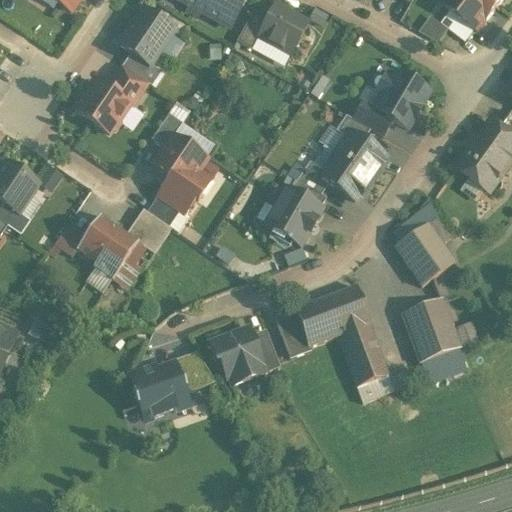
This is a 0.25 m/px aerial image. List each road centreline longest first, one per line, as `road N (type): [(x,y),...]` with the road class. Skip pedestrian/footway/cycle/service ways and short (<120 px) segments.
road 1 (residential): [(479,81),(361,250),(181,327)]
road 2 (residential): [(479,81),(328,0)]
road 3 (residential): [(110,0),(28,122)]
